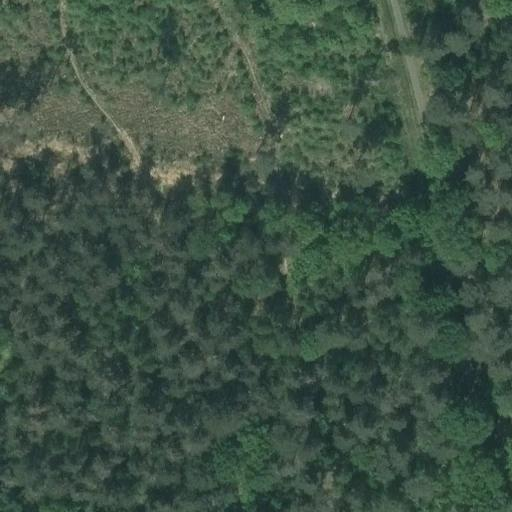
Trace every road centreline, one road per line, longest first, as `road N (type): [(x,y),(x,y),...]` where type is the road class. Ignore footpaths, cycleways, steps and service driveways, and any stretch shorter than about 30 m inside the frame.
road 1 (track): [(506,511),(375,0)]
road 2 (track): [(446,209),(0,148)]
